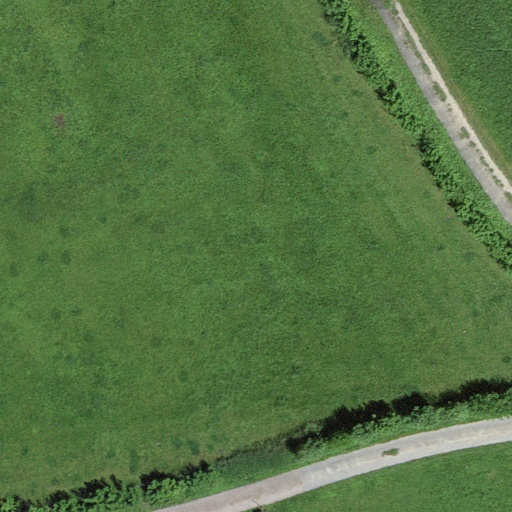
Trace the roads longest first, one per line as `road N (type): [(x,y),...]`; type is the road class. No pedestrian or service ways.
road 1 (track): [(511,428),(369,459),(207,511)]
road 2 (track): [(391,0),(431,75),(511,189)]
